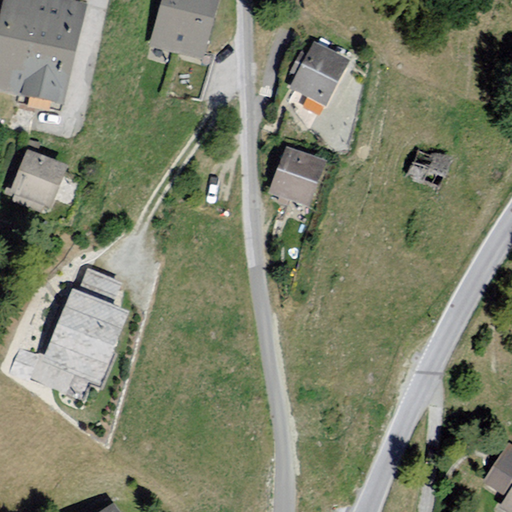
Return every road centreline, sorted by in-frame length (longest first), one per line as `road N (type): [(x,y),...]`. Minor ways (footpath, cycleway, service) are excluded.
road 1 (residential): [(283,511),(284,440),(252,217),(242,0)]
road 2 (unclassified): [(511,223),(423,381),(366,511)]
